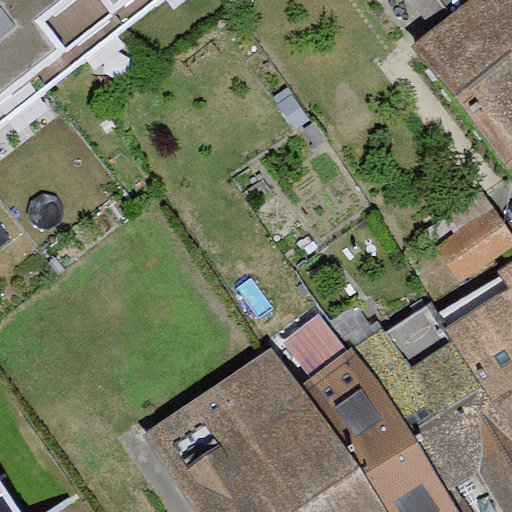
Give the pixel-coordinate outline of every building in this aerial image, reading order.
[(0,0),(0,130),(167,0),(0,0)] [(511,0),(503,0),(417,64),(511,183),(511,0)] [(295,114),(276,127),(290,148),(309,136),(295,114)] [(511,251),(497,229),(441,266),(463,299),(511,266),(511,251)] [(511,284),(433,323),(511,448),(511,284)] [(511,511),(511,448),(433,323),(362,366),(453,505),(483,492),(493,511),(511,511)] [(152,453),(192,511),(381,511),(300,401),(275,366),(152,453)] [(362,366),(300,401),(381,511),(457,511),(453,505),(362,366)] [(39,511),(0,447),(0,511),(39,511)]
